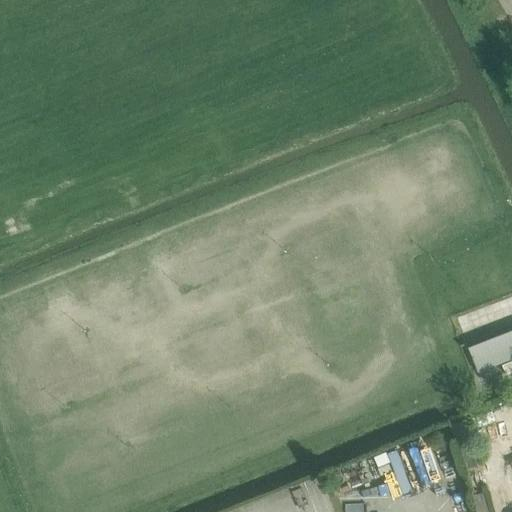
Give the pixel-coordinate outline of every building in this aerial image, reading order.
[(477,340),(467,344),(478,373),(489,369),(511,359),(511,331),(496,338),(494,334),(477,340)] [(511,361),(503,365),(507,375),(508,375),(511,373),(511,361)] [(467,469),(478,467),(472,442),(461,445),(467,469)] [(346,506),(367,497),(360,481),(339,489),(346,506)] [(477,511),(490,511),(486,493),(474,496),(477,511)]
